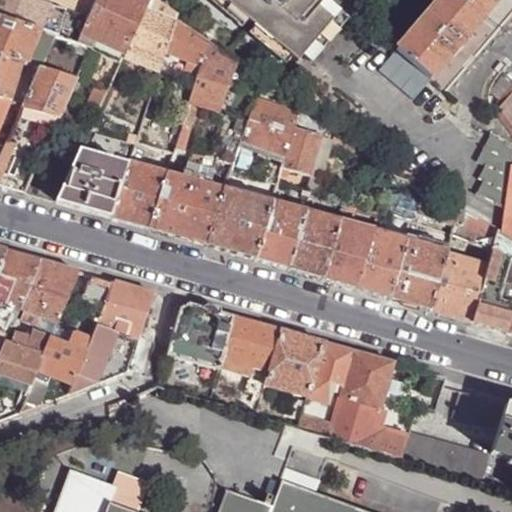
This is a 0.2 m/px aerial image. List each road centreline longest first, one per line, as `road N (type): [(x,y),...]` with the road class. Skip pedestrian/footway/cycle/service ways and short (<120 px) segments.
road 1 (residential): [(0,221),(511,370)]
road 2 (residential): [(0,432),(133,380)]
